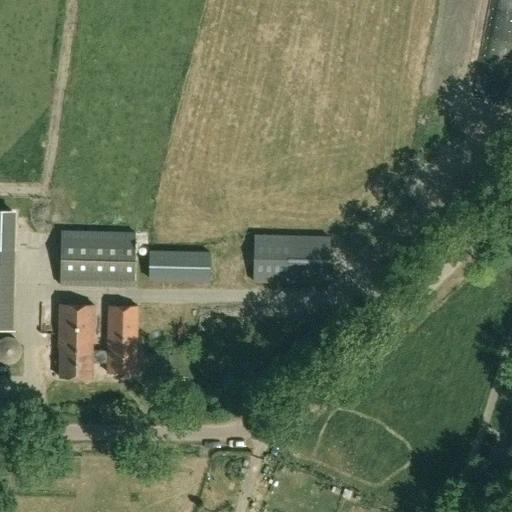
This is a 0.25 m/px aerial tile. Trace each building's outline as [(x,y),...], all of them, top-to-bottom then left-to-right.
[(60,285),(134,287),(135,233),(61,231),(60,285)] [(330,238),(255,236),(254,283),(329,284),(330,238)] [(0,252),(0,333),(19,334),(21,253),(0,252)] [(159,267),(160,293),(220,290),(219,264),(159,267)] [(60,349),(59,377),(92,378),(92,362),(107,363),(107,373),(136,374),(138,307),(109,306),(108,351),(93,351),(93,343),(94,343),(95,306),(60,305),(59,349),(60,349)]
